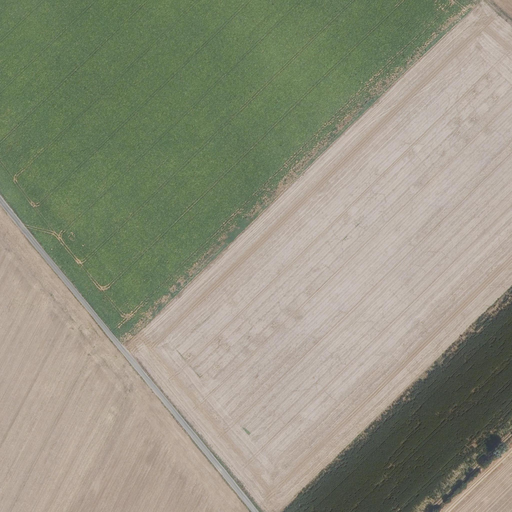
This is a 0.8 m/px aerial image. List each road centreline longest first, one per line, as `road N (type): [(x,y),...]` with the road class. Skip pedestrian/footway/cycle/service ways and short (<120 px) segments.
road 1 (track): [(432,511),(511,435),(511,27),(480,0)]
road 2 (unclassified): [(255,511),(0,199)]
